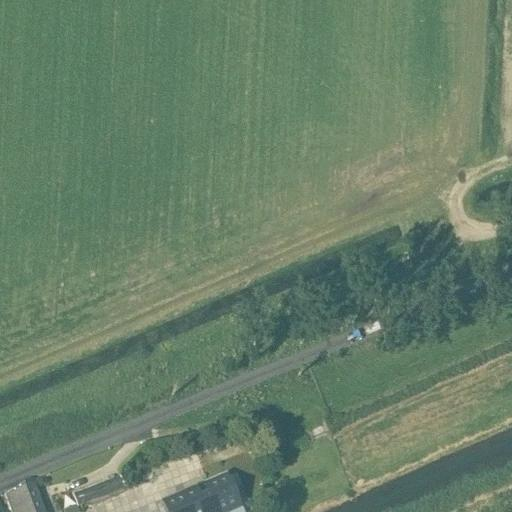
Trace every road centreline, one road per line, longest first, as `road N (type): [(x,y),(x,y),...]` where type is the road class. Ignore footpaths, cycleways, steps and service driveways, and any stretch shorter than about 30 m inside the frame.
road 1 (unclassified): [(0,484),(511,269)]
road 2 (track): [(511,155),(433,191),(443,225),(460,240),(511,223)]
